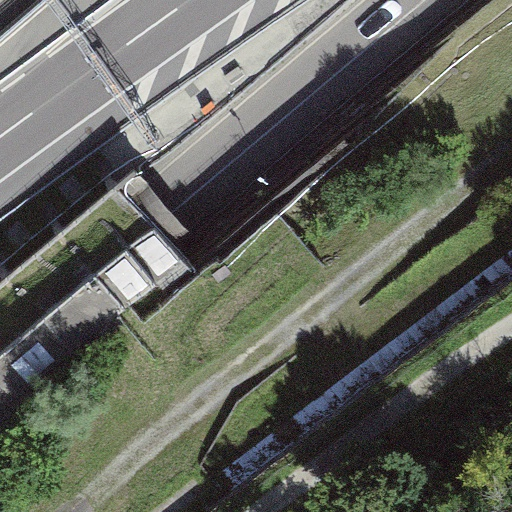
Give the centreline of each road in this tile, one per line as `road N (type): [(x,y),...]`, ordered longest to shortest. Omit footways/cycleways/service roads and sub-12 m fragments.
road 1 (track): [(95,499),(192,409),(511,165)]
road 2 (motorway): [(0,353),(397,0)]
road 3 (track): [(511,330),(262,511)]
road 4 (motorway): [(0,140),(194,0)]
